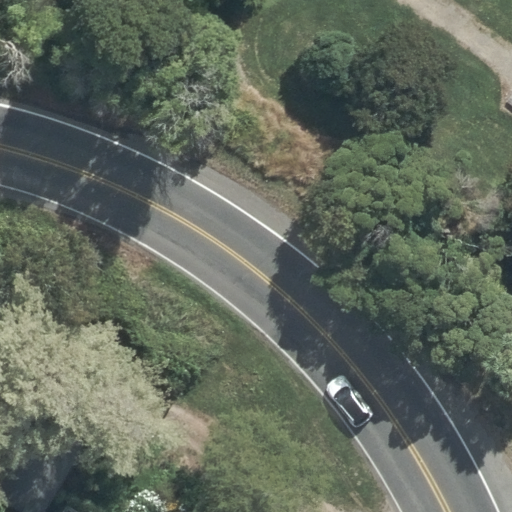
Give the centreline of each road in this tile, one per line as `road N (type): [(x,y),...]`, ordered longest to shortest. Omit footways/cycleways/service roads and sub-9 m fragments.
road 1 (secondary): [(449,511),(384,403),(295,302),(149,201),(0,146)]
road 2 (track): [(416,0),(511,72)]
